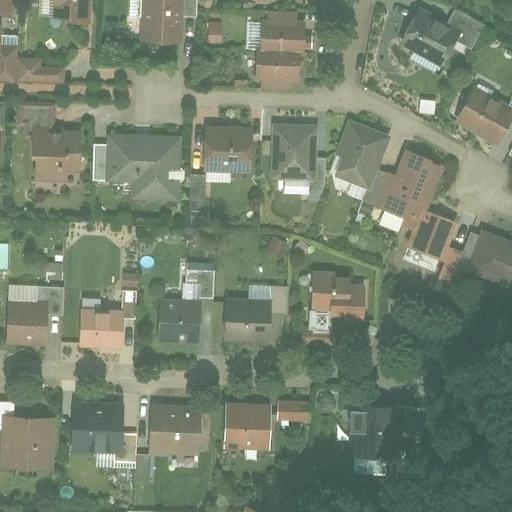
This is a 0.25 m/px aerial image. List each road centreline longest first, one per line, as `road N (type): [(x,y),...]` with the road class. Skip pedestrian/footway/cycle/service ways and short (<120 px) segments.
road 1 (residential): [(0,364),(383,376)]
road 2 (residential): [(347,101),(150,99)]
road 3 (residential): [(511,194),(427,132),(347,101)]
